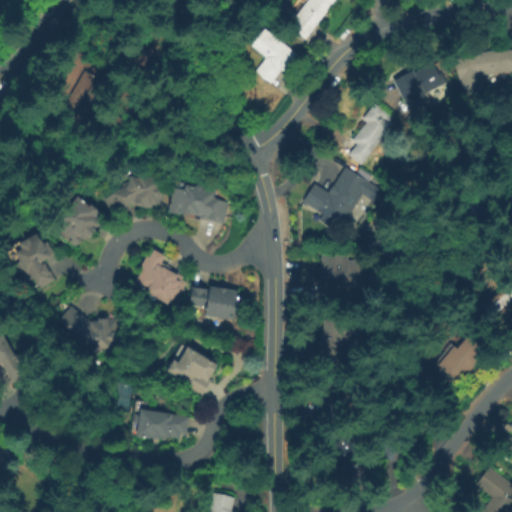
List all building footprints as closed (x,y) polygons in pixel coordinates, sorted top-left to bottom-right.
[(339,0),(308,39),(289,24),(307,0),(339,0)] [(267,30),(303,57),(289,75),(280,69),(270,82),(256,72),(266,60),(252,50),(267,30)] [(511,71),(461,80),(457,58),(511,48),(511,71)] [(405,105),(393,81),(435,60),(447,84),(405,105)] [(64,104),(85,70),(95,77),(100,69),(118,81),(79,141),(66,133),(79,113),(64,104)] [(361,165),(348,155),(357,145),(350,139),(378,102),(397,117),(361,165)] [(303,204),(313,186),(329,195),(344,168),(369,182),(346,223),(322,210),(320,213),(303,204)] [(105,199),(133,178),(167,184),(162,210),(132,204),(114,215),(105,199)] [(166,214),(177,180),(229,197),(220,226),(201,219),(199,225),(166,214)] [(80,249),(51,230),(73,198),(101,217),(80,249)] [(11,256),(19,251),(15,244),(41,230),(55,256),(45,261),(55,281),(38,290),(32,279),(25,283),(11,256)] [(153,249),(168,257),(163,266),(187,281),(172,306),(167,303),(165,306),(131,286),(153,249)] [(346,258),(346,263),(364,263),(364,286),(338,286),(338,297),(320,297),(321,258),(346,258)] [(190,306),(193,286),(239,293),(234,322),(203,317),(204,309),(190,306)] [(487,312),(511,289),(511,320),(502,329),(487,312)] [(60,323),(71,307),(89,320),(110,318),(110,326),(120,327),(121,343),(101,352),(60,323)] [(321,360),(321,318),(350,319),(349,360),(321,360)] [(0,332),(26,374),(13,383),(0,362),(0,332)] [(454,342),(458,346),(468,336),(481,348),(472,359),(476,363),(457,384),(434,363),(454,342)] [(255,359),(240,352),(244,344),(265,354),(256,371),(250,368),(255,359)] [(182,345),(220,365),(203,396),(165,376),(182,345)] [(319,427),(320,385),(355,385),(355,427),(319,427)] [(130,436),(135,401),(151,403),(150,411),(189,416),(185,444),(130,436)] [(330,476),(330,446),(370,446),(370,476),(330,476)] [(491,468),(511,481),(511,503),(509,508),(511,510),(511,511),(485,511),(494,498),(478,487),(491,468)] [(205,511),(213,491),(236,499),(231,511),(233,511),(205,511)] [(177,511),(178,504),(146,503),(146,511),(177,511)]
